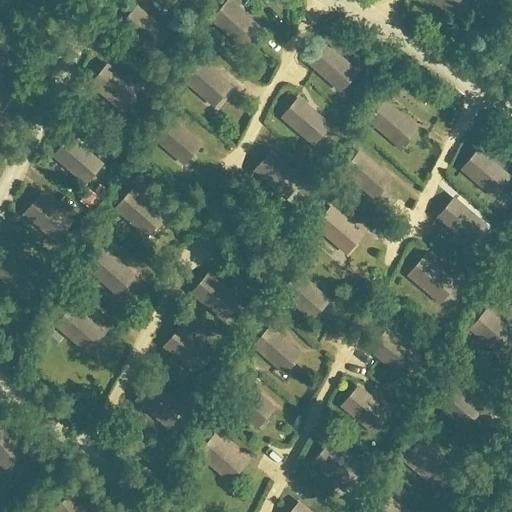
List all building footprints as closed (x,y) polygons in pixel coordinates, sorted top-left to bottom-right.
[(230,0),(214,18),(244,45),(262,24),(235,0),(230,0)] [(427,0),(458,20),(471,0),(427,0)] [(124,23),(153,50),(172,29),(143,3),(124,23)] [(0,33),(0,100),(4,103),(34,54),(0,33)] [(311,61),(340,88),(359,67),(330,40),(311,61)] [(186,77),(215,104),(234,83),(205,56),(186,77)] [(90,78),(119,105),(138,84),(108,58),(90,78)] [(282,114),(312,140),(331,120),(301,93),(282,114)] [(370,115),(400,142),(419,121),(389,95),(370,115)] [(151,132),(181,159),(200,138),(170,112),(151,132)] [(55,148),(85,175),(103,154),(74,128),(55,148)] [(251,165),(280,192),(299,171),(270,144),(251,165)] [(463,165),(493,191),(511,171),(482,144),(463,165)] [(343,166),(372,193),(391,172),(361,146),(343,166)] [(117,202),(146,229),(165,208),(136,181),(117,202)] [(24,208),(54,235),(73,214),(43,187),(24,208)] [(438,213),(468,240),(487,219),(457,192),(438,213)] [(225,214),(254,241),(273,220),(244,194),(225,214)] [(316,223),(345,249),(364,229),(335,202),(316,223)] [(86,262),(115,289),(134,268),(105,241),(86,262)] [(0,260),(0,269),(25,292),(44,271),(14,244),(0,260)] [(409,271),(438,298),(457,277),(427,250),(409,271)] [(511,258),(503,268),(511,276),(511,258)] [(194,289),(224,315),(243,295),(213,268),(194,289)] [(282,288),(312,315),(331,294),(301,268),(282,288)] [(57,319),(87,346),(106,325),(76,298),(57,319)] [(473,325),(502,352),(511,341),(511,322),(491,304),(473,325)] [(166,339),(196,366),(215,345),(185,318),(166,339)] [(254,341),(284,368),(302,347),(273,320),(254,341)] [(371,345),(400,372),(419,351),(389,325),(371,345)] [(137,396),(167,423),(186,402),(156,375),(137,396)] [(225,397),(255,424),(274,403),(244,376),(225,397)] [(435,397),(464,423),(483,403),(454,376),(435,397)] [(342,400),(372,427),(391,406),(361,380),(342,400)] [(0,459),(2,462),(24,444),(0,415),(0,459)] [(199,451),(229,477),(248,457),(218,430),(199,451)] [(405,455),(435,482),(453,461),(424,434),(405,455)] [(312,458),(342,484),(361,464),(331,437),(312,458)] [(52,506),(56,511),(93,511),(73,488),(52,506)] [(375,511),(376,511),(417,511),(394,490),(375,511)] [(285,511),(320,511),(301,495),(285,511)]
